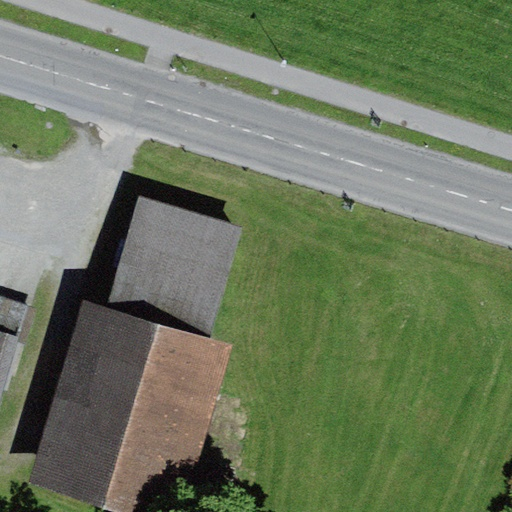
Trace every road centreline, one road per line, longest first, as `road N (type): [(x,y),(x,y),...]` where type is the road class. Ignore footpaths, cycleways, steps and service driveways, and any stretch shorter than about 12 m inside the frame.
road 1 (primary): [(511,206),(0,51)]
road 2 (track): [(0,457),(29,435),(49,398),(141,94)]
